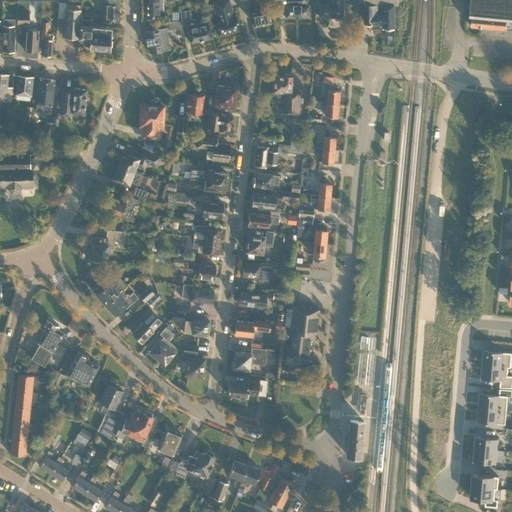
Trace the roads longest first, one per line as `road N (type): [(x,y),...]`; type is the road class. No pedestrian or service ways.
road 1 (residential): [(327,450),(370,60)]
road 2 (residential): [(252,50),(208,414)]
road 3 (residential): [(456,75),(440,122),(424,306),(468,323)]
road 4 (residential): [(208,414),(129,360),(37,260)]
road 5 (tertiary): [(37,260),(89,167),(125,72)]
road 6 (track): [(414,511),(424,306)]
road 7 (residential): [(468,323),(446,487)]
road 8 (tertiary): [(125,72),(164,72),(252,50)]
road 9 (residential): [(125,72),(0,61)]
road 10 (residential): [(327,450),(208,414)]
